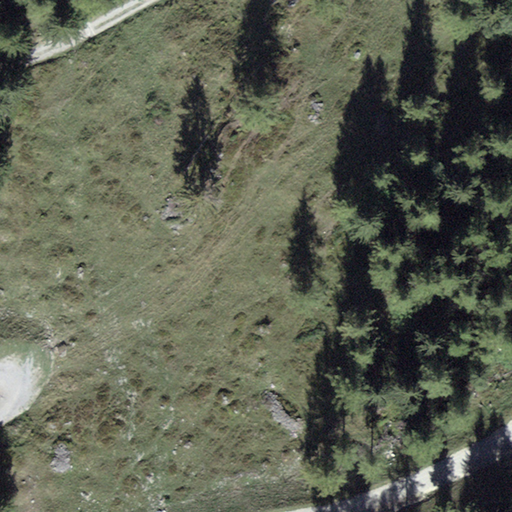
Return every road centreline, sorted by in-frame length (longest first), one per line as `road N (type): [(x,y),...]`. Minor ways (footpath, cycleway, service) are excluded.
road 1 (track): [(346,511),(511,435)]
road 2 (track): [(0,62),(131,0)]
